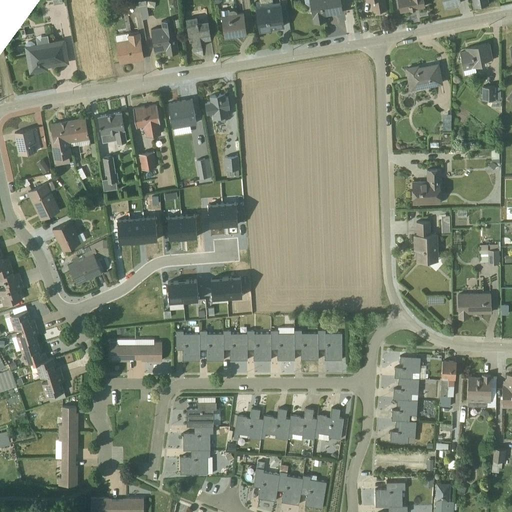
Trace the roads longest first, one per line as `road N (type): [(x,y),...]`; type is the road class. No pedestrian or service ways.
road 1 (residential): [(0,110),(380,40)]
road 2 (unclassified): [(404,319),(385,262),(380,40)]
road 3 (unclassified): [(169,390),(369,384)]
road 4 (unclassified): [(226,247),(227,256),(155,264),(71,318)]
road 5 (residential): [(169,390),(97,383),(106,467),(116,483)]
road 6 (unclassified): [(71,318),(10,217),(0,172)]
road 7 (residential): [(380,40),(511,13)]
road 8 (unclassified): [(369,384),(352,511)]
